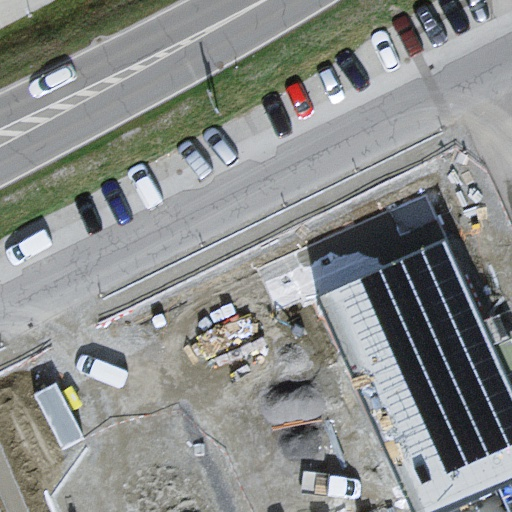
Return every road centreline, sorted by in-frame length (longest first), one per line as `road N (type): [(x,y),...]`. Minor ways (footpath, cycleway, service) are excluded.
road 1 (residential): [(0,325),(511,71)]
road 2 (secondary): [(0,153),(213,25)]
road 3 (secondary): [(213,25),(0,124)]
